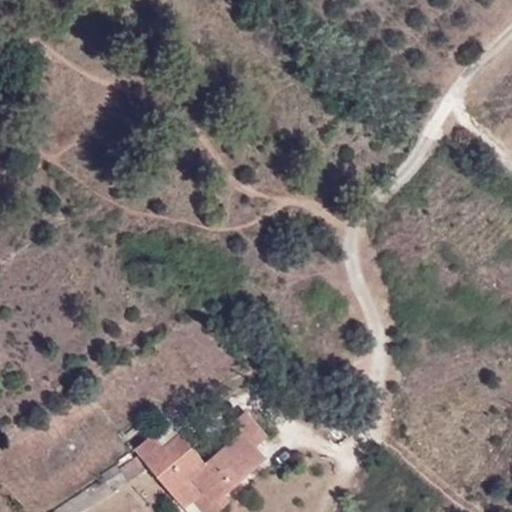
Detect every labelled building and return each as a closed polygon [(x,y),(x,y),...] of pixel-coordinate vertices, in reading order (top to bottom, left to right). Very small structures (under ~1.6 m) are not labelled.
[(163,445),(160,442),(142,457),(186,507),(203,493),(213,504),(218,500),(267,457),(257,445),(268,435),(248,411),(235,421),(243,431),(207,462),(180,431),(163,445)] [(135,448),(142,457),(160,442),(154,433),(135,448)] [(120,463),(104,474),(106,477),(113,487),(129,476),(120,463)] [(53,511),(84,511),(115,491),(113,487),(106,477),(53,511)] [(189,511),(215,511),(223,505),(218,500),(213,504),(203,493),(186,507),(189,511)]
